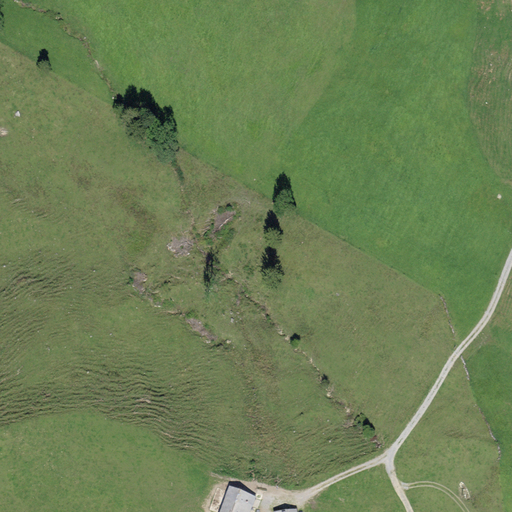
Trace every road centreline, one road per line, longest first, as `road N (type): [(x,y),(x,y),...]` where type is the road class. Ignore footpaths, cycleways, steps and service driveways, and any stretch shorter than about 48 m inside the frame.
road 1 (track): [(392,455),(486,322),(511,265)]
road 2 (track): [(392,455),(295,500),(266,503)]
